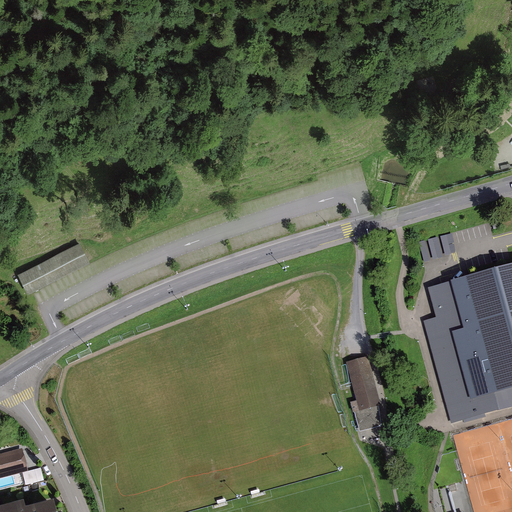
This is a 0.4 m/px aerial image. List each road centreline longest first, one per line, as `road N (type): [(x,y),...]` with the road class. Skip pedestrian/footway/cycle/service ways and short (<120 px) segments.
road 1 (tertiary): [(7,374),(127,307),(211,273),(511,185)]
road 2 (residential): [(7,374),(81,511)]
